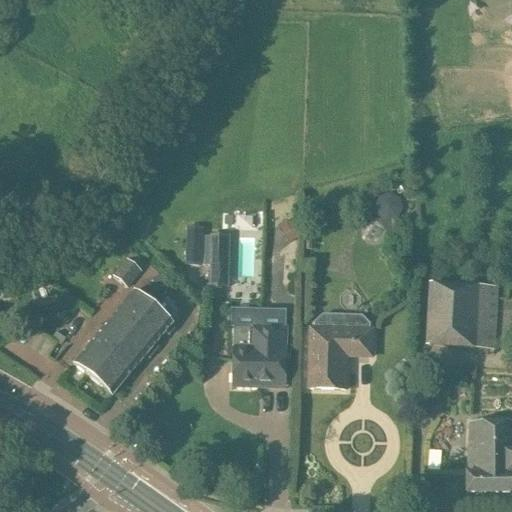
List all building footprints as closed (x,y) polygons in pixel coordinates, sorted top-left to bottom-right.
[(184,267),(201,267),(202,234),(185,233),(184,267)] [(230,236),(209,236),(208,289),(228,290),(230,236)] [(111,277),(127,290),(141,273),(126,260),(111,277)] [(167,264),(159,273),(158,275),(158,276),(148,288),(157,296),(162,290),(168,296),(183,277),(167,264)] [(429,285),(426,348),(495,351),(499,288),(429,285)] [(112,317),(151,349),(171,325),(132,293),(112,317)] [(92,341),(131,373),(151,349),(112,317),(92,341)] [(310,391),(346,392),(347,368),(342,367),(342,358),(372,359),(373,332),(370,332),(370,326),(362,318),(324,317),(316,324),(316,331),(312,330),(310,391)] [(285,390),(287,350),(286,350),(286,330),(236,328),(233,388),(235,388),(260,389),(285,390)] [(131,373),(92,341),(72,365),(111,397),(131,373)] [(511,423),(470,423),(468,473),(468,494),(511,493),(511,423)]
